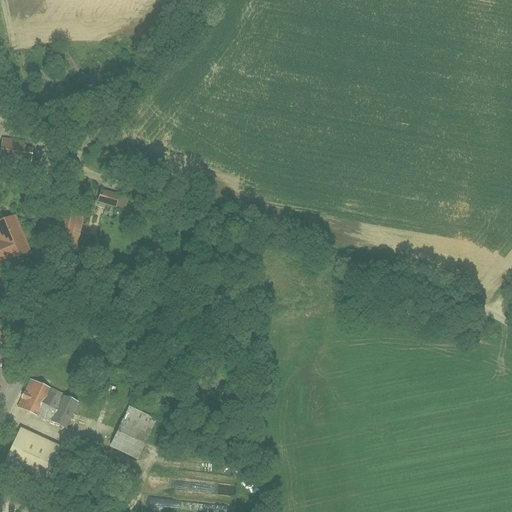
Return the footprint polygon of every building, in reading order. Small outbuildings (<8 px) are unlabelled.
[(1,143),(0,146),(0,164),(29,169),(32,147),(1,143)] [(97,194),(93,211),(113,216),(117,199),(97,194)] [(84,217),(59,213),(53,248),(77,252),(84,217)] [(0,267),(27,256),(17,233),(11,219),(0,223),(0,267)] [(35,421),(37,416),(49,421),(46,429),(64,437),(77,408),(58,400),(53,410),(43,406),(48,394),(28,385),(16,413),(35,421)] [(107,444),(139,458),(154,424),(122,410),(107,444)] [(17,434),(2,465),(42,484),(58,453),(17,434)]
